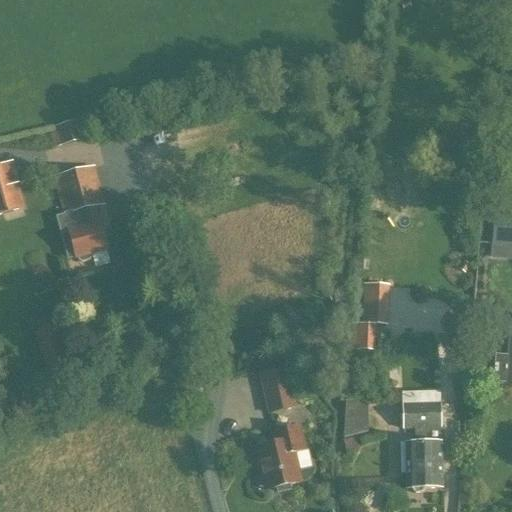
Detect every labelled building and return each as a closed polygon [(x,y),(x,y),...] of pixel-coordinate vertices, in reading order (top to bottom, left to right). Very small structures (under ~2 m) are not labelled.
[(60,146),(85,139),(81,121),(54,127),(60,146)] [(0,215),(24,208),(15,173),(13,173),(10,163),(11,163),(11,162),(0,164),(0,215)] [(97,224),(93,208),(104,206),(94,167),(53,177),(64,216),(56,218),(56,217),(54,217),(63,249),(64,248),(64,247),(70,245),(74,259),(77,258),(78,260),(80,263),(83,263),(86,263),(88,262),(90,261),(91,258),(91,256),(91,254),(107,250),(100,224),(97,224)] [(511,247),(511,171),(496,171),(491,245),(511,247)] [(366,323),(387,323),(388,284),(367,284),(366,323)] [(373,352),(375,326),(354,324),(353,350),(373,352)] [(385,349),(386,325),(376,325),(375,349),(385,349)] [(51,379),(71,371),(55,326),(35,333),(51,379)] [(511,329),(508,359),(507,359),(501,364),(499,381),(504,387),(508,388),(511,388),(511,329)] [(258,376),(267,416),(296,410),(287,370),(258,376)] [(367,433),(367,399),(345,399),(342,438),(367,433)] [(403,431),(415,431),(440,431),(440,428),(439,404),(402,405),(403,431)] [(415,431),(415,446),(401,446),(401,474),(406,474),(406,490),(412,490),(414,494),(421,494),(424,490),(441,490),(440,445),(443,445),(443,428),(440,428),(440,431),(415,431)] [(305,454),(300,429),(251,439),(253,450),(255,450),(263,494),(276,492),(276,495),(291,492),(291,489),(301,487),(296,455),(305,454)] [(343,438),(345,452),(357,450),(354,436),(343,438)]
